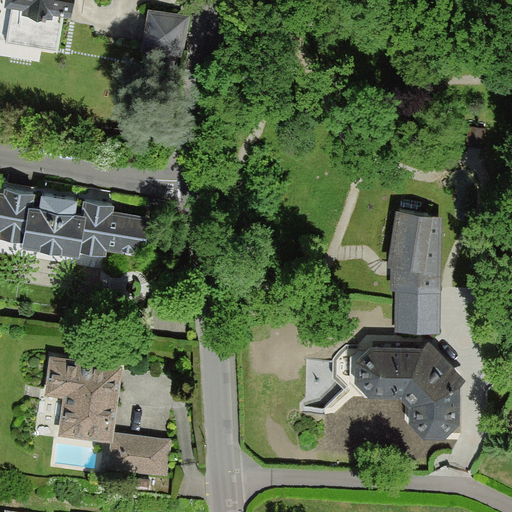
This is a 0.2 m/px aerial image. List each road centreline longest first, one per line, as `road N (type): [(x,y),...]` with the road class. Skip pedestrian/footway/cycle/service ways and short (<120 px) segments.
road 1 (residential): [(225,511),(198,182)]
road 2 (residential): [(0,151),(198,182)]
road 3 (residential): [(198,182),(209,0)]
